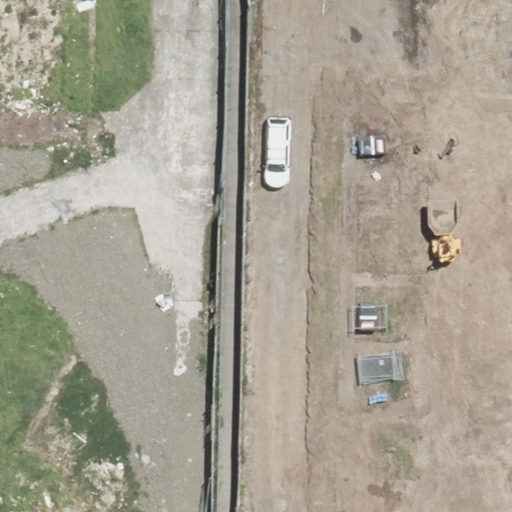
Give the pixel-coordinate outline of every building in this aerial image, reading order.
[(63,0),(0,0),(0,121),(73,122),(74,12),(63,11),(63,0)] [(511,0),(421,0),(421,67),(511,68),(511,0)] [(446,323),(420,323),(417,511),(511,511),(511,118),(449,118),(446,323)] [(202,327),(203,304),(157,303),(155,382),(216,384),(218,327),(202,327)] [(11,511),(147,511),(201,422),(70,345),(19,431),(49,449),(11,511)]
